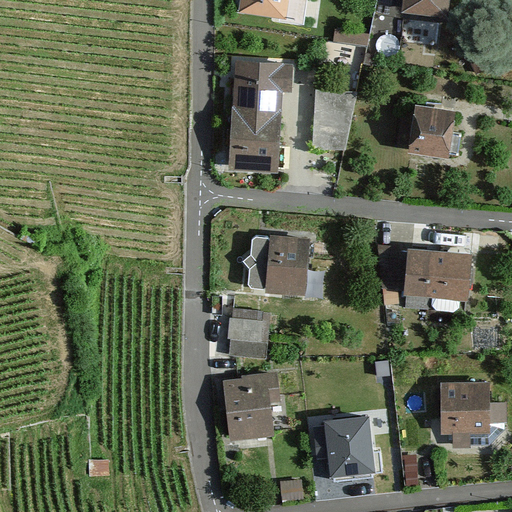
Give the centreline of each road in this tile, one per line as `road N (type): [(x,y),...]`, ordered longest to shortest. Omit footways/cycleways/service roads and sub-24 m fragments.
road 1 (residential): [(216,511),(196,357),(206,199)]
road 2 (residential): [(206,199),(511,213)]
road 3 (residential): [(293,511),(511,487)]
road 4 (residential): [(206,199),(211,0)]
